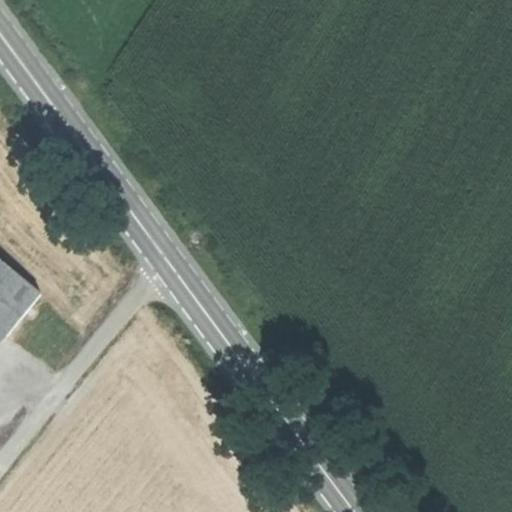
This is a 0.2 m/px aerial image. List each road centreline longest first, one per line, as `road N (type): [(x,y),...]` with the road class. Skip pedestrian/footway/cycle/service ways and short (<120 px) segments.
road 1 (secondary): [(357,511),(0,29)]
road 2 (track): [(0,462),(167,259)]
